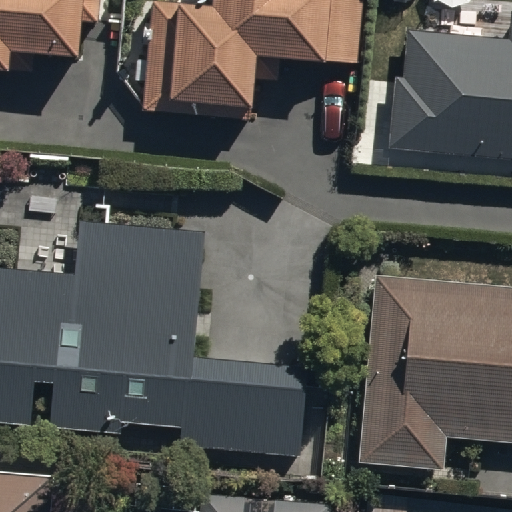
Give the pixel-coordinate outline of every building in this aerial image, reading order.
[(0,0),(0,61),(12,62),(13,44),(79,49),(81,17),(98,18),(99,0),(0,0)] [(154,0),(144,108),(251,118),(258,48),(357,58),(362,0),(154,0)] [(389,147),(511,158),(511,6),(511,7),(509,36),(408,27),(403,74),(396,74),(389,147)] [(0,419),(33,423),(36,378),(51,379),(48,422),(119,428),(119,422),(180,427),(179,444),(300,454),(307,365),(196,356),(207,230),(84,220),(80,266),(0,259),(0,419)] [(511,281),(376,271),(362,461),(446,468),(448,435),(511,439),(511,281)] [(52,511),(56,474),(0,470),(0,511),(52,511)] [(205,492),(202,511),(329,511),(331,501),(205,492)]
